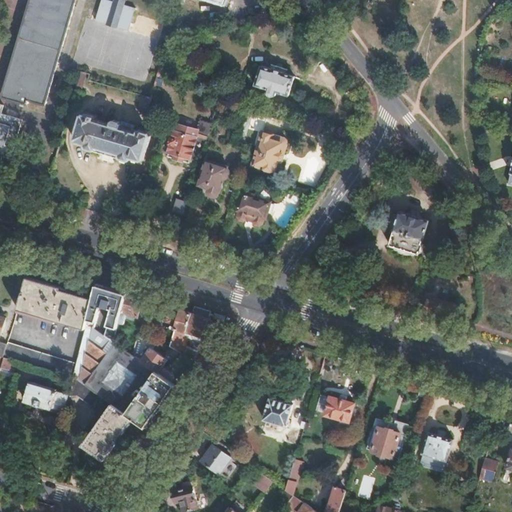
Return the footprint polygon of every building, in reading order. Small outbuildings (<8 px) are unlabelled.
[(30,0),(4,97),(8,98),(29,105),(31,99),(47,104),(54,80),(75,0),(30,0)] [(130,31),(136,8),(125,5),(114,2),(107,0),(102,0),(96,21),(130,31)] [(288,95),(294,77),(282,73),(282,71),(273,68),(272,69),(260,66),(255,85),(266,89),(265,91),(267,96),(271,97),(275,95),(276,91),(288,95)] [(148,109),(151,98),(142,95),(139,106),(148,109)] [(0,102),(0,164),(2,165),(4,156),(12,158),(23,118),(4,113),(6,104),(0,102)] [(146,151),(150,138),(151,136),(150,134),(150,133),(138,129),(137,133),(131,131),(132,125),(121,121),(120,123),(120,125),(120,127),(111,125),(93,119),(95,116),(84,112),(81,114),(76,129),(77,130),(75,135),(76,136),(76,138),(77,139),(85,142),(86,147),(129,160),(131,155),(141,159),(143,158),(145,151),(146,151)] [(209,129),(213,118),(205,116),(201,126),(209,129)] [(187,161),(194,137),(173,131),(166,155),(172,156),(172,161),(178,163),(180,159),(187,161)] [(281,161),(287,146),(287,144),(287,142),(286,140),(284,139),(263,132),(253,164),(263,167),(263,170),(266,170),(269,172),(272,171),(274,171),(278,160),(281,161)] [(228,178),(230,172),(228,169),(226,168),(227,166),(209,160),(201,185),(208,187),(208,190),(208,193),(208,195),(210,196),(212,197),(214,197),(215,196),(217,194),(218,190),(220,191),(223,180),(225,180),(228,178)] [(265,218),(271,201),(254,196),(254,193),(248,191),(247,194),(242,193),(237,209),(240,210),(239,212),(239,214),(240,218),(243,219),(246,217),(255,219),(255,222),(259,224),(261,222),(262,220),(263,217),(265,218)] [(421,241),(428,219),(418,216),(418,215),(410,212),(409,214),(398,210),(397,214),(393,213),(390,223),(395,224),(389,244),(418,253),(419,250),(421,250),(424,242),(421,241)] [(77,327),(86,296),(61,289),(61,287),(27,277),(18,310),(77,327)] [(105,336),(95,329),(102,307),(108,288),(95,284),(96,291),(94,299),(85,330),(76,364),(73,376),(100,396),(112,404),(126,414),(140,395),(137,393),(141,386),(145,389),(156,372),(141,361),(115,343),(118,325),(118,323),(120,315),(127,294),(117,291),(113,290),(107,308),(110,309),(108,314),(111,316),(105,336)] [(107,308),(113,290),(108,288),(102,307),(107,308)] [(137,317),(143,299),(127,294),(120,315),(118,323),(124,324),(126,317),(130,314),(137,317)] [(85,330),(94,299),(86,296),(77,327),(85,330)] [(452,319),(456,305),(429,297),(424,310),(432,313),(432,312),(432,311),(433,311),(434,311),(435,311),(436,312),(436,313),(436,314),(452,319)] [(185,333),(192,314),(172,307),(167,321),(178,325),(176,330),(185,332),(185,333)] [(210,319),(212,312),(196,307),(193,314),(210,319)] [(217,328),(212,323),(210,319),(193,314),(192,314),(185,333),(185,332),(184,335),(188,336),(188,338),(192,339),(192,338),(200,340),(200,337),(208,340),(209,338),(217,328)] [(148,335),(153,318),(144,315),(143,318),(140,331),(148,335)] [(184,335),(185,332),(176,330),(170,348),(182,354),(193,360),(199,353),(185,345),(181,344),(184,335)] [(76,364),(8,344),(7,345),(3,358),(16,362),(72,378),(73,376),(76,364)] [(158,373),(168,360),(150,348),(141,361),(156,372),(158,373)] [(190,366),(193,360),(182,354),(178,359),(190,366)] [(13,372),(16,362),(3,358),(1,366),(1,368),(13,372)] [(0,374),(14,379),(16,372),(13,372),(1,368),(0,369),(0,374)] [(145,428),(173,389),(176,386),(158,373),(156,372),(145,389),(141,386),(137,393),(140,395),(126,414),(133,419),(145,428)] [(100,396),(73,376),(72,378),(69,388),(69,396),(76,396),(79,397),(92,407),(100,396)] [(62,411),(67,395),(55,392),(56,389),(30,381),(24,401),(49,409),(51,408),(62,411)] [(426,397),(430,384),(423,382),(419,395),(426,397)] [(359,405),(328,396),(323,414),(354,423),(359,405)] [(172,398),(165,411),(173,415),(180,403),(172,398)] [(293,405),(270,398),(264,419),(287,426),(293,405)] [(104,460),(133,419),(126,414),(112,404),(82,445),(104,460)] [(161,413),(152,428),(161,434),(170,418),(161,413)] [(400,457),(410,425),(396,420),(395,424),(377,418),(368,448),(372,449),(373,451),(379,453),(380,454),(385,455),(386,455),(393,457),(395,456),(400,457)] [(225,431),(211,421),(204,431),(218,441),(225,431)] [(146,450),(148,434),(139,433),(137,449),(146,450)] [(454,441),(429,433),(423,455),(424,455),(422,462),(425,463),(424,467),(439,471),(440,468),(446,470),(454,441)] [(232,458),(214,445),(203,460),(221,473),(232,458)] [(223,475),(228,478),(239,464),(235,460),(223,475)] [(297,482),(302,463),(295,460),(295,461),(289,480),(297,482)] [(492,480),(498,463),(486,460),(481,477),(492,480)] [(266,492),(274,481),(263,473),(255,484),(266,492)] [(293,494),(297,482),(289,480),(286,489),(293,494)] [(198,508),(191,482),(189,481),(184,482),(182,485),(182,489),(173,491),(172,493),(174,503),(181,501),(183,511),(198,508)] [(339,511),(346,491),(336,488),(331,505),(328,504),(326,511),(329,511),(328,511),(339,511)] [(284,507),(294,495),(293,494),(286,489),(277,501),(284,507)] [(375,511),(379,501),(373,499),(369,511),(375,511)] [(318,511),(305,503),(298,511),(318,511)]
